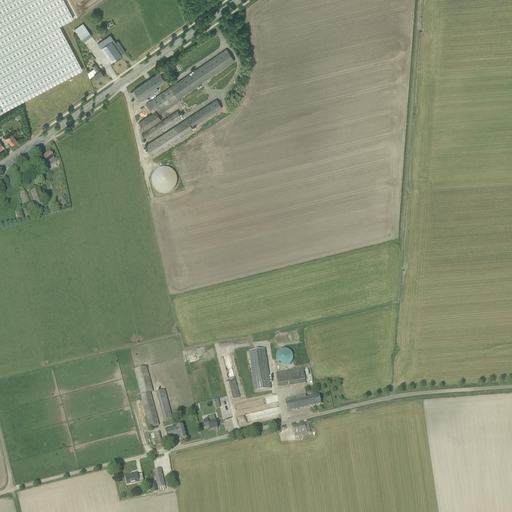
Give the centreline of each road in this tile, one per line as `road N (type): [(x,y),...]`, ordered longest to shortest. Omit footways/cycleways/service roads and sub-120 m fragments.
road 1 (unclassified): [(113,463),(413,395),(511,387)]
road 2 (tertiary): [(0,169),(239,0)]
